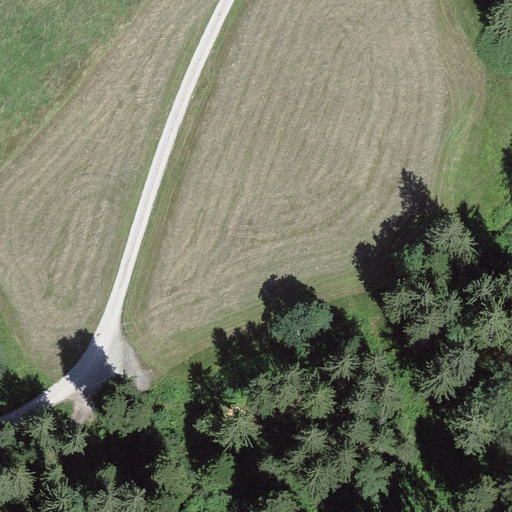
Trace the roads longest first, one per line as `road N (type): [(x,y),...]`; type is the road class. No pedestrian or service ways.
road 1 (track): [(226,0),(96,355),(61,394),(0,419)]
road 2 (track): [(15,511),(68,445),(83,410),(82,375)]
